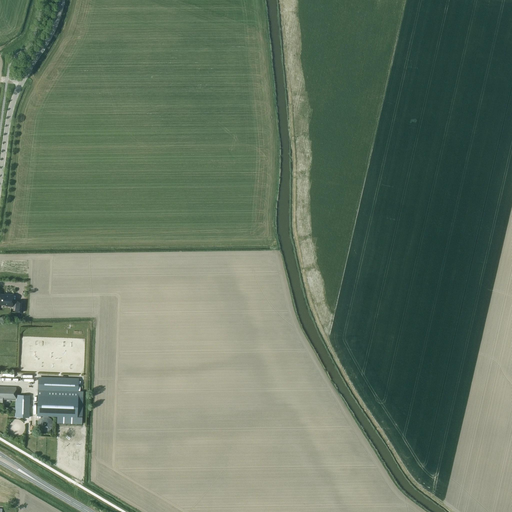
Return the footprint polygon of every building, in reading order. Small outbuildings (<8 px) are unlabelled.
[(16,308),(17,302),(13,302),(13,295),(8,295),(8,296),(1,295),(0,304),(7,305),(7,306),(12,306),(12,307),(16,308)] [(17,302),(16,308),(16,312),(23,312),(24,302),(17,302)] [(38,404),(37,416),(57,416),(78,417),(79,392),(79,380),(39,378),(38,404)] [(0,386),(0,398),(1,399),(1,403),(4,403),(4,400),(16,400),(16,387),(0,386)] [(17,395),(16,407),(18,407),(18,408),(19,408),(19,413),(28,413),(28,395),(17,395)]
